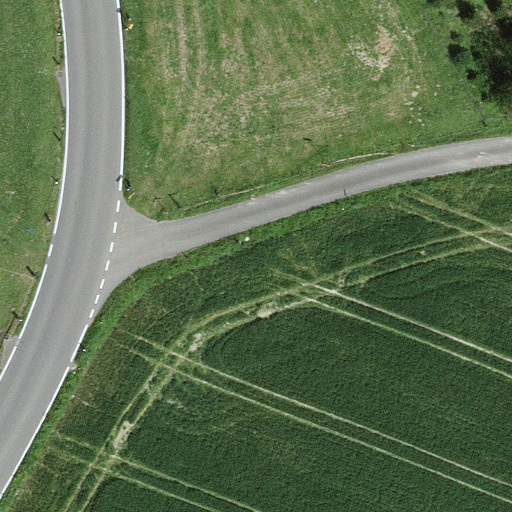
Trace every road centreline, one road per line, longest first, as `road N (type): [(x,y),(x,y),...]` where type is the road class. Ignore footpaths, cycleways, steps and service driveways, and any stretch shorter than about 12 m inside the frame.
road 1 (tertiary): [(0,445),(79,274),(95,128),(88,0)]
road 2 (track): [(511,155),(451,157),(79,274)]
